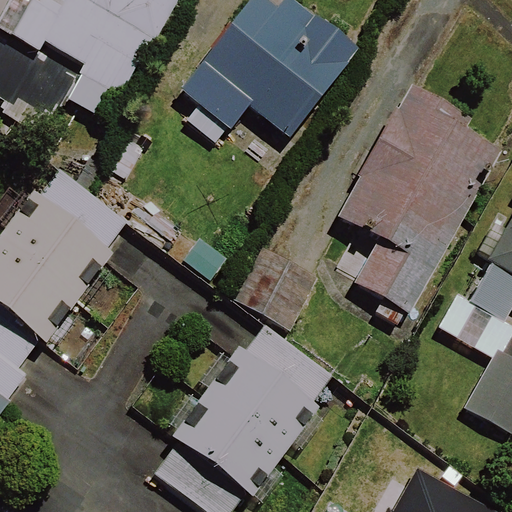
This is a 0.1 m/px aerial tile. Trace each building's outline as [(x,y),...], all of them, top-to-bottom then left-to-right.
[(41,0),(37,9),(21,0),(14,0),(0,24),(0,37),(37,59),(42,49),(78,70),(73,80),(118,106),(179,0),(41,0)] [(284,5),(271,22),(249,6),(179,100),(228,137),(244,115),(287,147),(354,57),(284,5)] [(24,66),(0,52),(0,93),(7,97),(24,66)] [(497,147),(402,99),(338,227),(373,245),(350,291),(409,321),(497,147)] [(122,230),(54,177),(0,245),(0,319),(42,353),(111,266),(100,258),(122,230)] [(511,281),(511,205),(479,262),(511,281)] [(313,277),(260,250),(231,310),(284,336),(313,277)] [(511,325),(511,281),(479,262),(438,333),(490,363),(511,325)] [(230,349),(159,447),(167,453),(147,480),(192,511),(234,511),(241,502),(252,510),(331,400),(322,393),(330,382),(256,329),(238,355),(230,349)] [(28,354),(0,334),(0,411),(25,376),(17,370),(28,354)] [(511,361),(499,354),(467,413),(511,437),(511,361)] [(483,511),(511,460),(420,410),(364,511),(483,511)]
